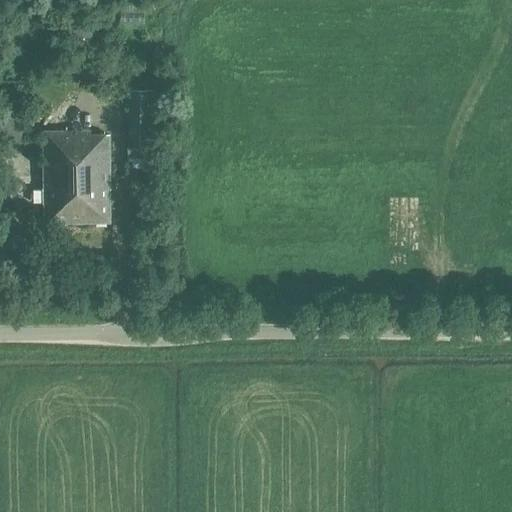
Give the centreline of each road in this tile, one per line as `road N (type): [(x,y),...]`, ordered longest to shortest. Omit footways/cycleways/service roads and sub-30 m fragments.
road 1 (unclassified): [(0,336),(511,331)]
road 2 (track): [(511,0),(510,27),(446,181),(442,332)]
